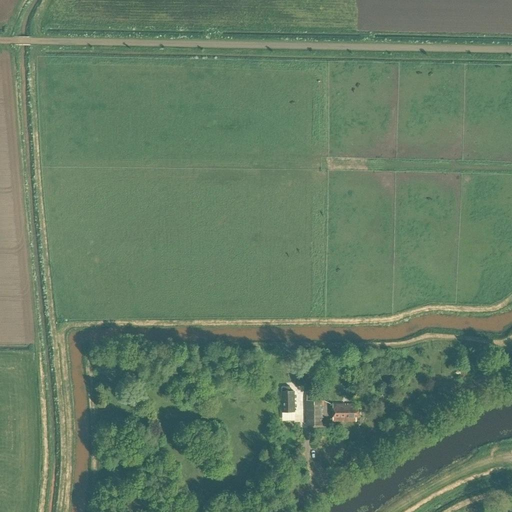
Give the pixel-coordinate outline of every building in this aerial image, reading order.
[(140,358),(129,358),(129,372),(140,372),(140,358)] [(102,359),(102,371),(112,370),(111,359),(102,359)] [(281,412),(295,412),(295,392),(281,392),(281,412)] [(307,426),(322,426),(322,400),(317,400),(317,396),(307,396),(307,426)] [(359,404),(333,404),(333,422),(357,421),(357,417),(360,417),(359,404)] [(140,415),(131,415),(130,430),(135,430),(135,426),(140,426),(140,415)] [(285,499),(295,492),(289,484),(280,491),(285,499)]
